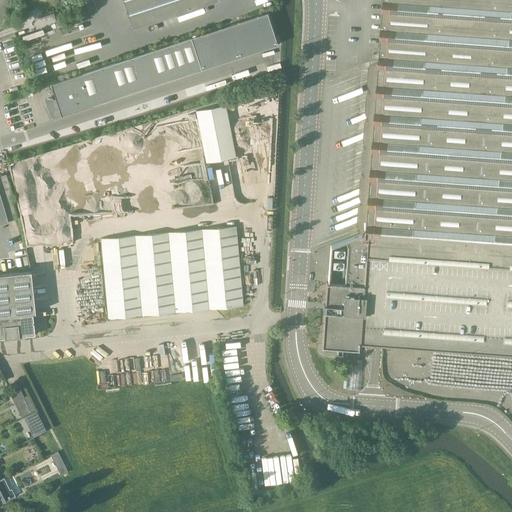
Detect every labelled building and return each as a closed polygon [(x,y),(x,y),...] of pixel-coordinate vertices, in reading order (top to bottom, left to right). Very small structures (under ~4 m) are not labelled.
[(123,0),(133,28),(217,0),(123,0)] [(511,0),(384,0),(360,345),(511,355),(511,0)] [(191,38),(81,74),(91,105),(201,69),(191,38)] [(91,105),(81,74),(51,84),(61,115),(91,105)] [(206,163),(235,157),(225,104),(196,110),(206,163)] [(0,223),(19,218),(11,195),(13,195),(7,172),(0,174),(0,223)] [(101,238),(108,318),(243,305),(236,226),(101,238)] [(30,270),(30,267),(20,268),(20,272),(0,273),(0,335),(5,335),(5,338),(8,338),(8,335),(11,335),(13,337),(20,336),(19,333),(34,332),(34,334),(35,334),(32,313),(35,312),(31,270),(30,270)] [(348,389),(355,390),(360,390),(363,360),(358,359),(357,365),(350,365),(348,389)] [(20,389),(10,394),(14,402),(19,400),(26,414),(31,411),(24,397),(20,389)] [(36,411),(24,417),(28,426),(41,420),(36,411)] [(58,451),(51,455),(60,475),(67,471),(58,451)] [(36,471),(41,481),(50,477),(45,466),(36,471)] [(0,503),(10,498),(7,491),(0,494),(0,503)] [(28,511),(24,502),(5,511),(28,511)]
